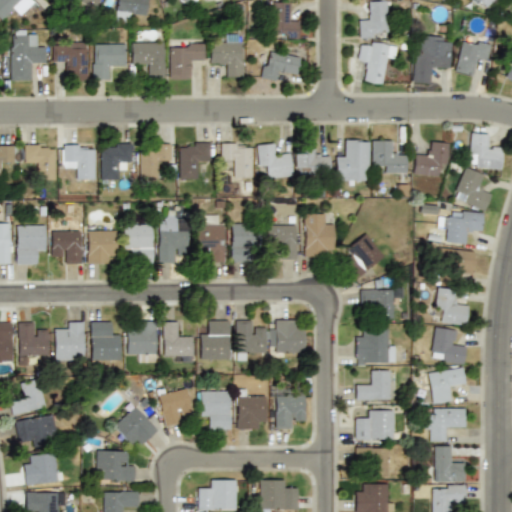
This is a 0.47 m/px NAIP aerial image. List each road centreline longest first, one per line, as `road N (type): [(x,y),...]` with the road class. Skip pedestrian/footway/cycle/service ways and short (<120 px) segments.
road 1 (residential): [(334,511),(333,297),(0,297)]
road 2 (residential): [(511,123),(0,113)]
road 3 (tertiary): [(511,296),(506,511)]
road 4 (residential): [(334,462),(176,462),(176,511)]
